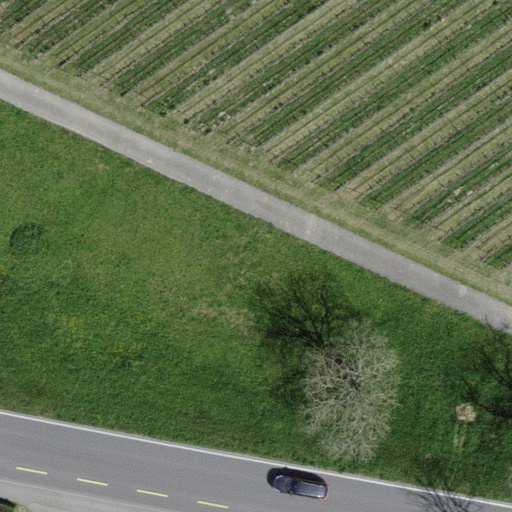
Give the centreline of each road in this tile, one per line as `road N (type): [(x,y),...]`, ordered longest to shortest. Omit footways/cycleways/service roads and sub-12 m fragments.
road 1 (track): [(511,320),(0,82)]
road 2 (primary): [(379,511),(0,440)]
